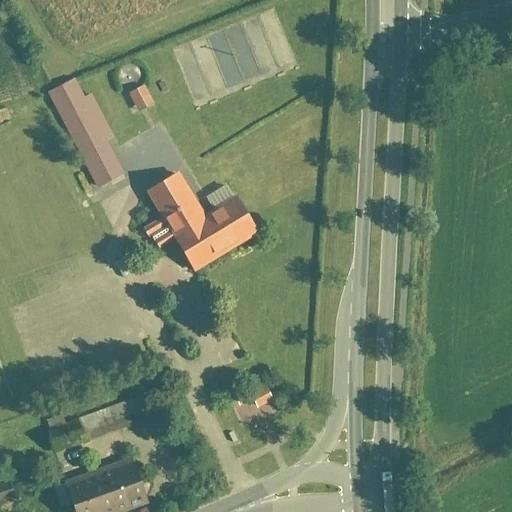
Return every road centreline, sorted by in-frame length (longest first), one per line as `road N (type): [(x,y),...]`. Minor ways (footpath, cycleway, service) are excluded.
road 1 (tertiary): [(382,503),(382,310),(397,80),(388,36)]
road 2 (tertiary): [(388,36),(371,77),(357,310)]
road 3 (tertiary): [(357,310),(329,441),(305,472),(259,501)]
road 4 (tertiary): [(357,310),(357,502)]
road 5 (tertiary): [(388,36),(444,35),(511,19)]
